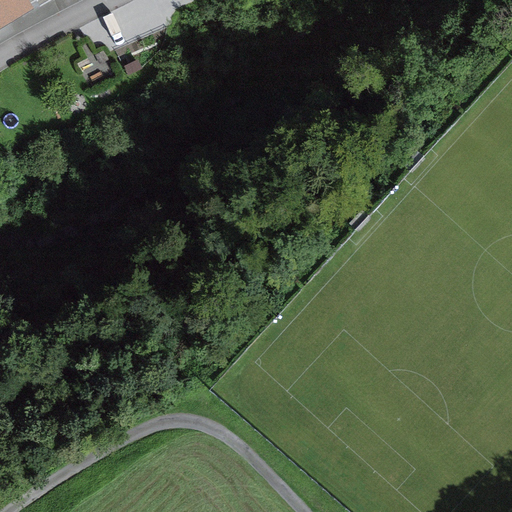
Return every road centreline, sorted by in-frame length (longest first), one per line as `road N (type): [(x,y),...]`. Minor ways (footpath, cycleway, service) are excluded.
road 1 (unclassified): [(303,511),(233,439),(168,418),(100,450),(11,511)]
road 2 (residential): [(106,0),(0,57)]
